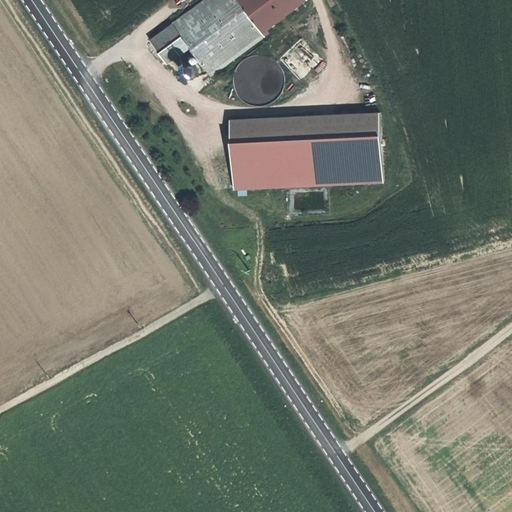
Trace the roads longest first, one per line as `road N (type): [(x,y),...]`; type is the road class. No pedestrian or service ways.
road 1 (secondary): [(375,511),(35,0)]
road 2 (track): [(222,281),(0,403)]
road 3 (track): [(511,326),(336,454)]
